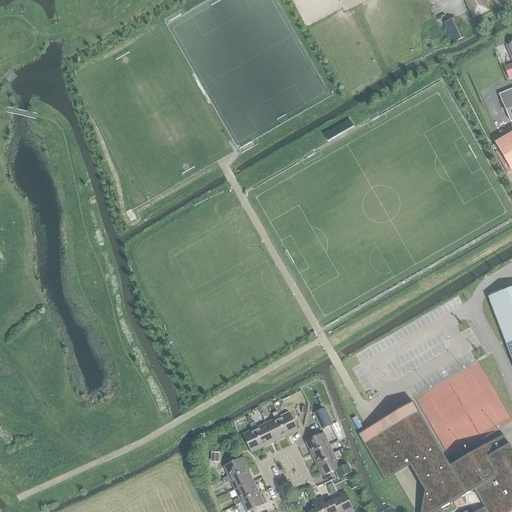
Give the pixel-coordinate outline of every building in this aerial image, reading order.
[(466,0),(467,0),(464,1),(473,18),(487,11),(481,0),(466,0)] [(452,44),(464,38),(455,18),(443,23),(452,44)] [(511,88),(498,94),(510,122),(511,121),(511,88)] [(328,142),(355,129),(351,121),(324,134),(328,142)] [(511,171),(511,133),(495,143),(511,171)] [(511,287),(488,297),(505,342),(511,361),(511,287)] [(511,511),(511,451),(511,449),(504,436),(482,448),(482,449),(468,457),(468,456),(463,459),(459,462),(450,467),(424,421),(423,421),(422,419),(413,403),(384,420),(384,421),(380,423),(376,425),(402,471),(406,468),(409,466),(410,466),(425,492),(421,511),(511,511)] [(322,430),(332,425),(325,408),(314,414),(322,430)] [(277,418),(279,417),(277,412),(272,414),(275,420),(266,424),(274,442),(286,436),(277,418)] [(277,418),(286,436),(298,431),(289,413),(279,417),(277,418)] [(252,430),(254,429),(263,447),(274,442),(266,424),(257,428),(254,422),(252,423),(249,417),(247,418),(250,425),(252,430)] [(395,475),(402,471),(376,425),(359,435),(369,454),(379,448),(395,475)] [(251,453),(263,447),(254,429),(252,430),(243,435),(251,453)] [(311,454),(329,445),(324,433),(306,442),(311,454)] [(335,457),(336,459),(341,456),(339,451),(333,454),(329,445),(311,454),(316,465),(335,457)] [(369,454),(385,481),(395,475),(379,448),(369,454)] [(340,468),(336,459),(335,457),(316,465),(322,477),(335,471),(339,479),(352,473),(348,465),(340,468)] [(229,479),(247,470),(241,458),(223,467),(228,477),(229,479)] [(235,490),(253,481),(247,470),(229,479),(228,477),(223,479),(225,484),(230,481),(235,490)] [(354,479),(348,482),(352,490),(358,487),(354,479)] [(240,502),(258,493),(253,481),(235,490),(239,499),(233,502),(236,506),(241,503),(240,502)] [(307,500),(313,497),(310,490),(304,493),(307,500)] [(332,501),(337,511),(352,511),(354,511),(344,491),(338,494),(340,497),(332,501)] [(264,504),(258,493),(240,502),(241,503),(236,506),(239,511),(250,511),(264,504)] [(337,511),(332,501),(325,504),(322,497),(316,499),(322,511),(337,511)] [(322,511),(316,499),(311,502),(315,509),(308,511),(322,511)]
